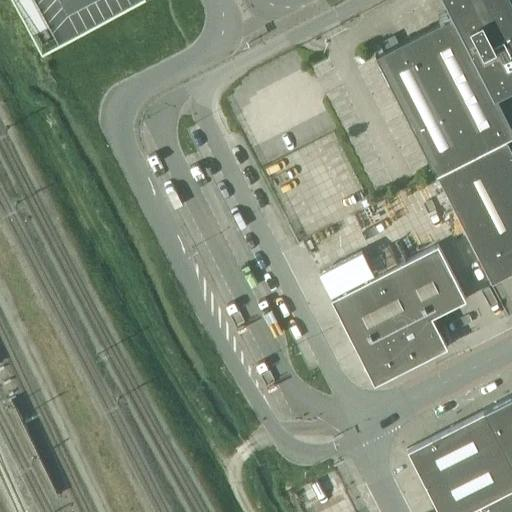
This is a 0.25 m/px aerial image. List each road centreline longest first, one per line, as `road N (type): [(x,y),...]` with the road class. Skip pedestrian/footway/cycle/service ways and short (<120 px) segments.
road 1 (unclassified): [(225,35),(132,99),(122,110),(122,144),(228,360),(281,445),(315,457),(360,430)]
road 2 (unclassified): [(360,430),(290,389),(173,158),(168,114),(212,84)]
road 3 (unclassified): [(360,430),(203,116),(212,84)]
road 4 (unclassified): [(212,84),(374,0)]
road 5 (unclassified): [(360,430),(399,400),(511,343)]
